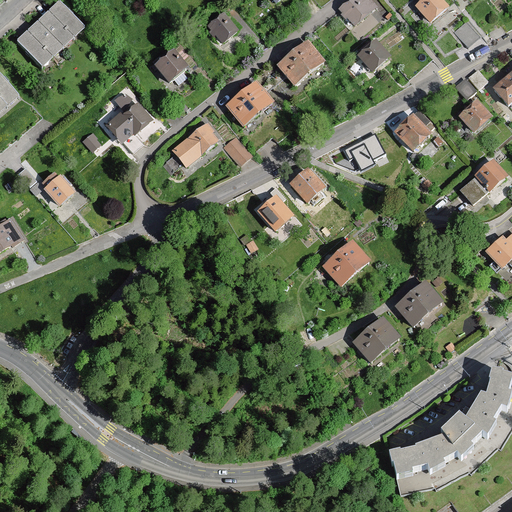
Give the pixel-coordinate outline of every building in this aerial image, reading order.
[(290,0),(271,0),(281,9),(290,0)] [(352,0),(339,12),(354,30),(371,15),(377,10),(369,0),(352,0)] [(444,0),(429,0),(417,11),(434,29),(454,11),(444,0)] [(87,32),(61,5),(19,45),(45,73),(87,32)] [(223,49),(241,34),(226,16),(209,31),(223,49)] [(470,50),(482,38),(468,22),(455,34),(470,50)] [(391,59),(376,42),(357,58),(372,75),(391,59)] [(325,66),(308,44),(277,68),(285,79),(294,90),(325,66)] [(424,50),(400,70),(409,81),(433,61),(424,50)] [(172,89),(193,72),(176,52),(156,70),(172,89)] [(478,72),(467,81),(477,93),(488,84),(478,72)] [(0,118),(22,101),(0,74),(0,118)] [(502,84),(493,91),(509,110),(511,107),(511,74),(508,78),(502,84)] [(477,93),(467,81),(466,79),(455,89),(466,102),(477,93)] [(257,84),(227,108),(228,110),(244,130),(274,106),(265,95),(257,84)] [(155,124),(126,95),(115,105),(125,115),(109,131),(125,147),(136,137),(139,140),(155,124)] [(493,120),(477,102),(471,108),(465,113),(459,118),(474,136),(493,120)] [(28,111),(0,132),(0,149),(37,120),(28,111)] [(418,112),(412,117),(424,129),(430,124),(418,112)] [(424,129),(412,117),(394,135),(413,156),(432,137),(424,129)] [(280,124),(252,146),(256,152),(273,139),(277,143),(288,134),(280,124)] [(186,170),(219,144),(212,136),(215,134),(208,125),(205,126),(172,153),(175,157),(186,170)] [(387,154),(377,133),(343,150),(350,164),(355,161),(361,174),(374,167),(372,162),(387,154)] [(246,150),(236,139),(224,149),(240,169),(253,158),(246,150)] [(509,180),(493,162),(474,179),(476,180),(488,195),(490,196),(509,180)] [(308,207),(327,191),(307,168),(288,185),(308,207)] [(60,211),(77,197),(58,173),(41,187),(60,211)] [(476,180),(461,193),(473,207),(488,195),(476,180)] [(428,181),(422,186),(427,192),(433,188),(428,181)] [(282,206),(276,199),(267,207),(258,215),(276,235),(294,219),(282,206)] [(0,258),(25,245),(12,223),(0,229),(0,258)] [(511,263),(511,236),(506,242),(502,238),(494,246),(485,254),(502,273),(511,264),(511,263)] [(372,264),(352,243),(324,269),(343,290),(372,264)] [(443,305),(424,284),(396,310),(415,331),(443,305)] [(475,313),(440,339),(453,357),(489,332),(475,313)] [(401,341),(383,320),(352,347),(371,368),(401,341)] [(459,419),(440,435),(444,440),(415,450),(415,452),(400,455),(400,454),(388,456),(391,468),(393,468),(396,481),(412,477),(412,474),(427,470),(429,476),(444,468),(444,465),(457,458),(460,463),(472,451),(470,449),(481,437),(487,441),(495,427),(492,425),(501,411),(507,413),(511,398),(508,397),(511,381),(511,380),(502,377),(502,376),(491,372),(489,382),(490,383),(486,398),(480,397),(465,423),(459,419)] [(511,468),(455,509),(457,511),(483,511),(511,491),(511,468)]
